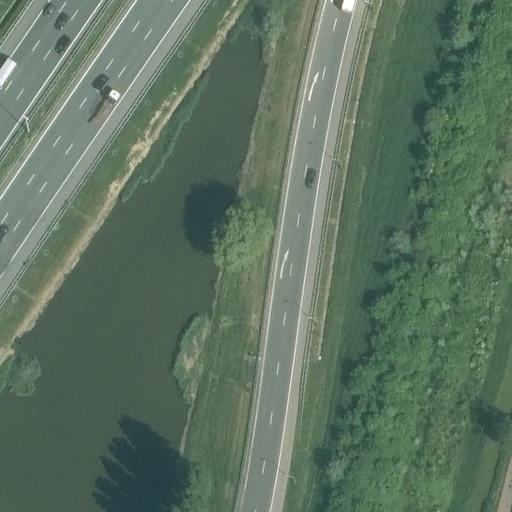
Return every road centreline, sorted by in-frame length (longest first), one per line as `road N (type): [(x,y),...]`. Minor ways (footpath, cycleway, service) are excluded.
road 1 (motorway): [(262,511),(307,207),(350,0)]
road 2 (motorway): [(0,240),(164,0)]
road 3 (motorway): [(75,0),(0,112)]
